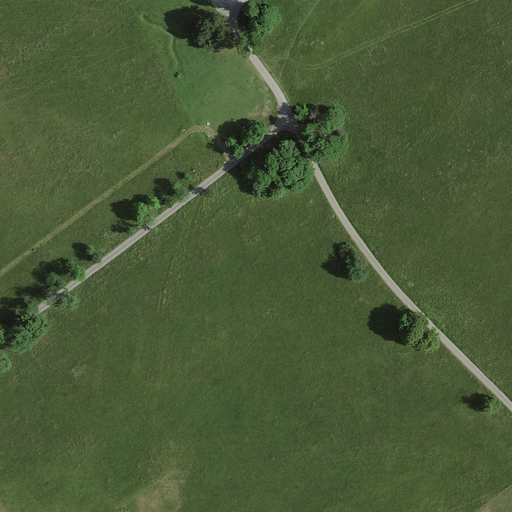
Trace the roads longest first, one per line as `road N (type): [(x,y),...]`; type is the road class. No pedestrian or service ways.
road 1 (track): [(215,0),(376,266),(511,407)]
road 2 (track): [(0,339),(285,121)]
